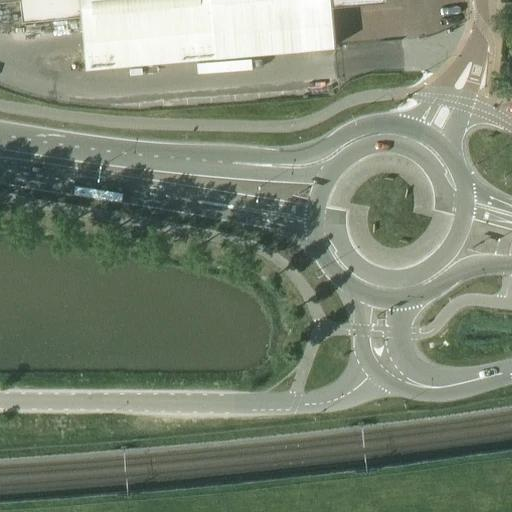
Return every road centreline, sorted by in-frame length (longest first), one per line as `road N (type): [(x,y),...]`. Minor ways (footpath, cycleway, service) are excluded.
road 1 (unclassified): [(0,401),(320,403),(352,392),(384,362)]
road 2 (primary): [(233,164),(0,135)]
road 3 (primary): [(0,171),(216,206)]
road 4 (primary): [(413,130),(372,127),(323,152),(233,164)]
road 5 (tertiary): [(511,371),(436,389),(416,386),(384,362)]
road 6 (primary): [(399,300),(471,266),(511,266)]
